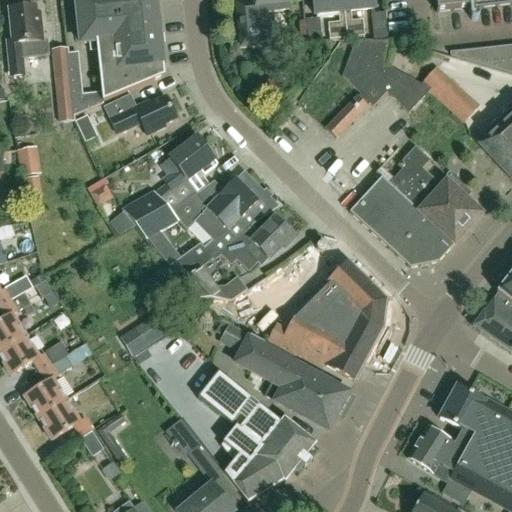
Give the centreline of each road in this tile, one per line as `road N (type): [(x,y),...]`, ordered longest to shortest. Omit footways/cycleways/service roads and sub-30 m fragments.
road 1 (residential): [(436,323),(217,100),(203,74),(193,0)]
road 2 (secondary): [(359,479),(436,323)]
road 3 (residential): [(418,0),(424,37),(511,34)]
